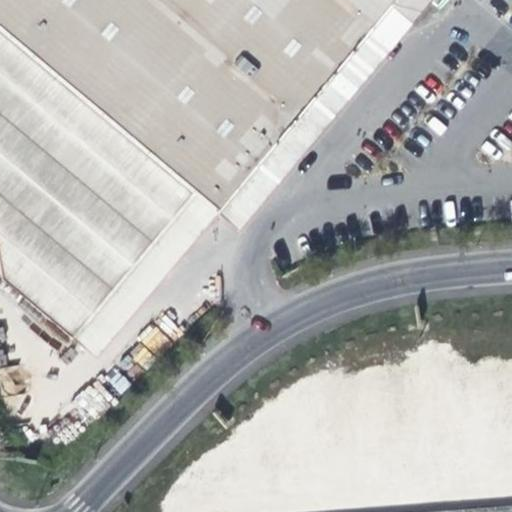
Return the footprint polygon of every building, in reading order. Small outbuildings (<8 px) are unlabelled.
[(445,0),(0,0),(0,40),(199,206),(219,224),(393,14),(417,34),(437,11),(445,0)] [(445,0),(437,11),(445,17),(458,0),(445,0)] [(417,34),(393,14),(219,224),(243,243),(417,34)] [(75,355),(199,206),(0,40),(0,273),(4,296),(75,355)] [(95,372),(219,224),(199,206),(75,355),(95,372)]
